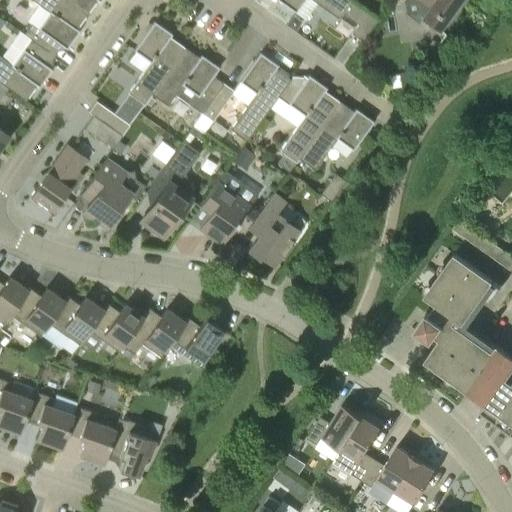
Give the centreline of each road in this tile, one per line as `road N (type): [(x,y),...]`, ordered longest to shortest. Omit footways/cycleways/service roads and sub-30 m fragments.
road 1 (residential): [(511,511),(453,425),(314,333),(263,307),(72,259),(0,230)]
road 2 (residential): [(0,193),(137,0)]
road 3 (residential): [(224,1),(371,100)]
road 4 (residential): [(131,511),(0,464)]
